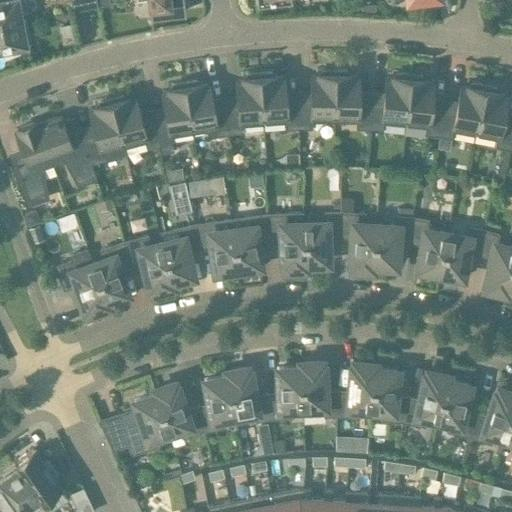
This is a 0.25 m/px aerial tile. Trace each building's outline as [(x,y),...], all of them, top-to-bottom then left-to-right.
[(0,0),(0,24),(21,21),(16,0),(0,0)] [(70,0),(73,11),(98,6),(96,0),(70,0)] [(148,0),(150,16),(184,12),(183,0),(136,0),(136,1),(143,0),(148,0)] [(26,19),(21,21),(0,24),(0,49),(2,49),(5,57),(17,52),(15,46),(31,43),(26,19)] [(334,118),(334,70),(321,70),(321,73),(316,73),(316,75),(310,75),(310,101),(297,101),(298,128),(305,128),(311,128),(311,118),(334,118)] [(356,124),(356,128),(362,128),(369,128),(370,102),(358,102),(358,75),(352,75),(352,73),(347,73),(347,70),(334,70),(334,118),(356,119),(356,124)] [(285,125),(285,129),(292,128),(298,128),(297,101),(285,102),(283,76),(277,77),(277,74),(272,75),(272,72),(259,73),(263,121),(285,119),(285,125)] [(263,121),(259,73),(246,74),(246,77),(242,77),(242,79),(236,80),(238,106),(225,107),(228,133),(235,132),(241,132),(240,123),(263,121)] [(405,122),(409,74),(397,73),(396,76),(392,75),(391,78),(385,77),(383,103),(370,102),(369,128),(375,128),(381,129),(382,120),(405,122)] [(426,130),(426,134),(432,134),(438,135),(442,109),(430,108),(433,82),(426,81),(427,79),(422,78),(422,76),(409,74),(405,122),(427,124),(426,130)] [(209,136),(215,135),(222,134),(228,133),(225,107),(213,109),(208,83),(202,84),(202,82),(197,83),(197,80),(184,82),(192,130),(205,128),(209,136)] [(160,153),(173,151),(170,134),(192,130),(184,82),(171,85),(172,87),(167,88),(167,90),(161,91),(166,117),(154,119),(159,145),(160,153)] [(475,132),(484,85),(471,83),(471,85),(466,84),(466,87),(460,86),(455,112),(442,109),(438,135),(445,136),(451,137),(453,128),(475,132)] [(495,142),(495,146),(508,149),(511,129),(511,122),(501,120),(506,95),(500,93),(501,91),(496,90),(497,88),(484,85),(475,132),(497,136),(495,142)] [(146,148),(159,145),(154,119),(153,120),(141,123),(134,97),(129,99),(128,97),(124,98),(123,95),(110,99),(123,145),(144,139),(145,145),(146,148)] [(123,145),(110,99),(98,102),(98,104),(94,106),(95,108),(89,109),(95,135),(81,139),(90,163),(126,154),(123,145)] [(37,124),(52,165),(64,161),(77,186),(95,179),(90,163),(81,139),(80,139),(69,143),(60,116),(37,124)] [(52,165),(37,124),(36,125),(35,122),(17,128),(18,131),(15,132),(25,159),(14,163),(28,204),(47,197),(41,169),(52,165)] [(171,211),(191,210),(190,179),(170,180),(171,211)] [(61,229),(79,223),(75,211),(57,217),(61,229)] [(339,236),(340,211),(324,212),(325,221),(303,222),(305,262),(327,262),(327,236),(339,236)] [(365,213),(355,213),(340,211),(339,236),(351,237),(350,262),(351,262),(351,267),(373,269),(373,264),(375,223),(364,222),(365,213)] [(303,212),(282,213),(266,214),(269,238),(281,238),(282,263),(283,263),(283,268),(306,268),(305,262),(303,222),(303,212)] [(269,238),(266,214),(251,216),(253,225),(232,228),(237,268),(260,265),(256,240),(269,238)] [(409,241),(412,217),(397,216),(397,225),(375,223),(373,264),(395,265),(397,240),(409,241)] [(412,217),(409,241),(421,243),(417,268),(419,268),(418,274),(439,277),(440,272),(439,272),(446,232),(426,228),(427,219),(412,217)] [(211,231),(210,221),(205,221),(202,222),(194,223),(199,248),(211,246),(214,271),(237,268),(232,228),(211,231)] [(159,231),(161,242),(171,281),(171,280),(193,275),(187,251),(199,248),(194,223),(182,225),(171,228),(159,231)] [(478,253),(483,229),(469,227),(467,236),(446,232),(439,272),(440,272),(462,276),(466,251),(478,253)] [(507,287),(511,264),(511,245),(496,242),(498,233),(484,229),(483,229),(478,253),(479,253),(491,257),(484,281),(486,282),(485,287),(506,292),(507,287)] [(150,244),(148,234),(139,236),(131,237),(123,240),(130,265),(142,261),(148,286),(150,286),(151,291),(173,286),(172,284),(171,280),(171,281),(161,242),(150,244)] [(99,248),(102,259),(92,262),(106,300),(127,293),(119,269),(130,265),(123,240),(115,242),(107,245),(99,248)] [(106,300),(92,262),(83,265),(80,257),(56,265),(64,288),(76,284),(84,308),(86,307),(87,312),(108,305),(106,300)] [(335,415),(336,390),(324,391),(323,366),(321,366),(321,360),(299,362),(299,367),(300,367),(302,407),(321,406),(322,416),(335,415)] [(336,390),(335,415),(356,417),(357,408),(369,409),(374,368),(375,363),(353,361),(353,366),(351,366),(349,391),(336,390)] [(269,418),(266,394),(254,396),(249,371),(248,371),(247,366),(225,370),(226,375),(227,375),(234,415),(253,411),(254,420),(267,418),(269,418)] [(266,394),(269,418),(288,417),(288,408),(302,407),(300,367),(299,367),(277,368),(278,383),(278,393),(266,394)] [(402,421),(407,396),(394,395),(395,385),(396,370),(374,368),(369,409),(381,410),(380,419),(402,421)] [(407,396),(402,421),(423,426),(425,417),(437,419),(447,380),(448,375),(427,370),(426,375),(424,375),(419,399),(407,396)] [(225,426),(223,417),(234,415),(227,375),(226,375),(204,379),(207,394),(209,404),(197,406),(202,430),(225,426)] [(469,436),(475,412),(463,409),(465,399),(469,385),(447,380),(437,419),(449,422),(447,431),(469,436)] [(202,430),(197,406),(185,410),(177,386),(176,387),(174,382),(153,388),(155,393),(166,432),(179,428),(182,437),(202,430)] [(475,412),(469,436),(490,443),(493,434),(504,437),(511,413),(511,391),(498,387),(496,392),(495,392),(487,416),(475,412)] [(153,436),(166,432),(155,393),(134,400),(138,414),(121,420),(101,426),(112,450),(129,444),(132,453),(156,445),(153,436)] [(257,422),(258,451),(274,451),(273,421),(257,422)] [(13,462),(41,503),(61,489),(51,476),(56,472),(47,459),(42,462),(33,449),(13,462)] [(304,456),(287,457),(288,467),(304,466),(304,456)] [(312,465),(326,465),(326,456),(312,456),(312,465)] [(348,466),(348,457),(334,456),(333,465),(348,466)] [(348,457),(348,466),(364,467),(365,457),(348,457)] [(266,469),(265,460),(250,462),(252,471),(266,469)] [(397,471),(398,462),(384,460),(383,469),(397,471)] [(0,494),(7,505),(0,509),(0,511),(21,511),(39,500),(41,503),(13,462),(13,463),(14,464),(2,473),(3,475),(0,477),(0,484),(4,490),(0,493),(0,494)] [(398,462),(397,471),(413,474),(415,464),(398,462)] [(231,475),(245,472),(243,463),(229,466),(231,475)] [(434,478),(437,469),(422,466),(420,475),(434,478)] [(210,481),(224,477),(222,468),(207,472),(210,481)] [(192,469),(177,474),(180,483),(195,478),(192,469)] [(457,485),(460,476),(444,471),(441,480),(457,485)] [(171,509),(185,506),(180,483),(177,474),(150,483),(153,492),(166,488),(171,509)] [(491,494),(494,485),(480,481),(477,490),(491,494)] [(82,487),(70,493),(78,511),(91,511),(94,511),(82,487)] [(301,511),(303,488),(297,487),(270,493),(272,502),(273,502),(274,511),(301,511)] [(511,490),(500,487),(498,496),(511,500),(511,499),(511,490)] [(303,488),(301,511),(323,511),(324,499),(323,498),(310,498),(310,488),(303,488)] [(344,511),(346,500),(344,500),(331,499),(332,490),(324,489),(323,498),(324,499),(323,511),(344,511)] [(346,500),(344,511),(367,511),(369,492),(367,492),(345,490),(344,500),(346,500)] [(396,511),(397,494),(377,492),(376,492),(374,492),(373,511),(396,511)] [(257,495),(250,497),(252,511),(274,511),(273,502),(272,502),(270,493),(257,495)] [(397,494),(396,511),(417,511),(418,504),(419,505),(420,495),(397,494)] [(440,511),(441,506),(441,497),(433,496),(432,505),(419,505),(418,504),(417,511),(440,511)] [(252,511),(250,497),(229,501),(230,511),(252,511)] [(230,511),(229,501),(207,505),(208,511),(230,511)] [(469,511),(472,505),(465,503),(462,511),(445,506),(441,506),(440,511),(469,511)]
